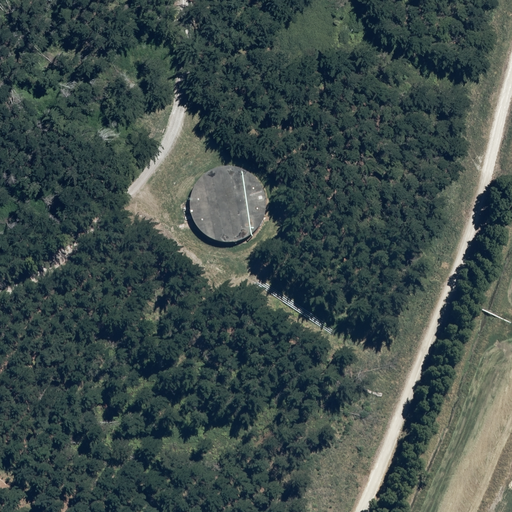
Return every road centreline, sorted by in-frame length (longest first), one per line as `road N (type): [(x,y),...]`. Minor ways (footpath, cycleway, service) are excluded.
road 1 (track): [(358,511),(438,319),(511,69)]
road 2 (track): [(0,288),(83,237),(165,149),(188,54),(186,0)]
